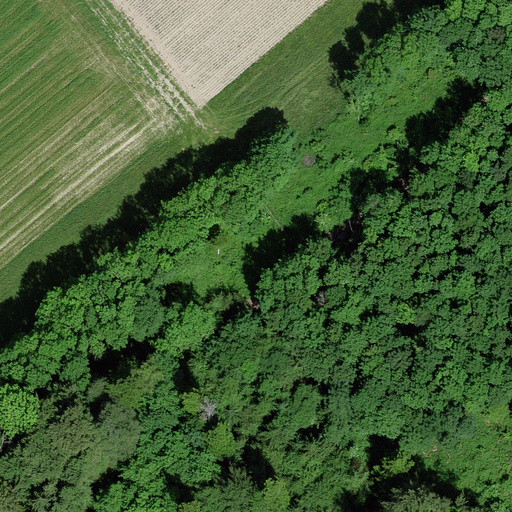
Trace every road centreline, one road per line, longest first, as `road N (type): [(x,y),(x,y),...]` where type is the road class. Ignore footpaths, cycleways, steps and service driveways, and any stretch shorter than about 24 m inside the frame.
road 1 (track): [(511,86),(0,483)]
road 2 (track): [(237,171),(93,0)]
